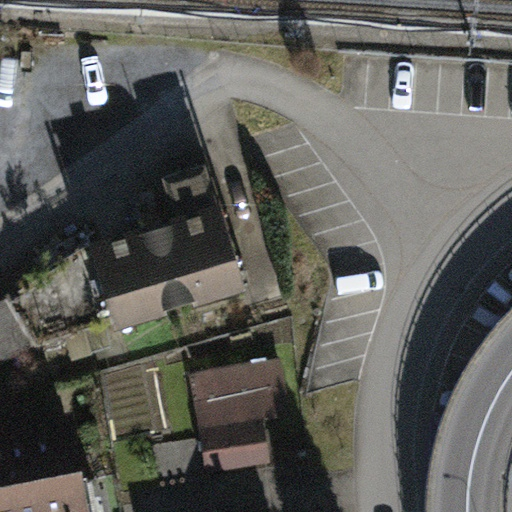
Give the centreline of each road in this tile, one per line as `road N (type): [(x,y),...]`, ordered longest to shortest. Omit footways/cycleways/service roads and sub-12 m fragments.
road 1 (residential): [(0,236),(211,87),(247,81),(306,100),(391,189),(408,220)]
road 2 (residential): [(389,511),(391,380),(418,268),(408,220)]
road 3 (residential): [(511,374),(474,453),(467,511)]
